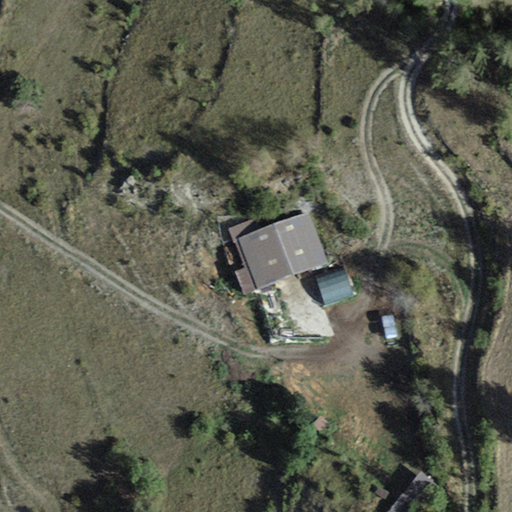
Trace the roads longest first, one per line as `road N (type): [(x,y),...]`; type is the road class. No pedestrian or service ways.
road 1 (track): [(0,206),(192,322),(256,343),(355,348),(390,244),(368,166),(366,116),(379,79),(417,51),(445,43)]
road 2 (track): [(476,511),(482,463),(467,381),(470,221),(411,106),(420,74),(445,43),(448,0)]
